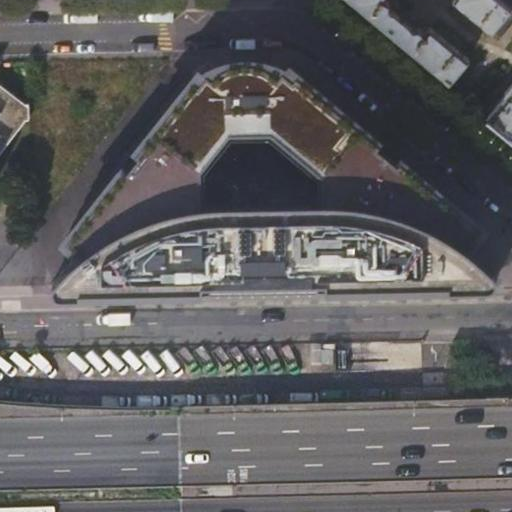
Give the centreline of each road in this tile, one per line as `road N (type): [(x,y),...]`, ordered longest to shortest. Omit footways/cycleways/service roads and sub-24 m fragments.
road 1 (residential): [(511,202),(293,38),(0,36)]
road 2 (trunk): [(511,441),(0,454)]
road 3 (primary): [(511,314),(0,326)]
